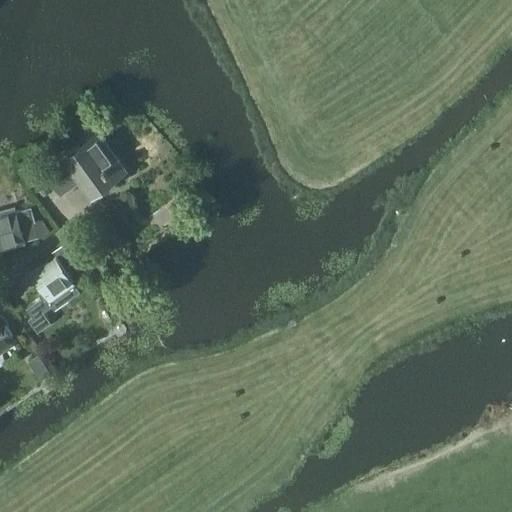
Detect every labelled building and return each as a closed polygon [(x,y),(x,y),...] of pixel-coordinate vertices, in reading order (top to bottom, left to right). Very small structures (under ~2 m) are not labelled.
[(91,192),(125,168),(98,131),(65,155),(66,157),(46,171),(62,193),(82,178),(91,192)] [(33,158),(19,167),(31,184),(45,175),(33,158)] [(25,240),(38,236),(39,236),(50,228),(44,218),(36,221),(32,206),(17,210),(15,204),(0,208),(0,249),(26,242),(25,240)] [(43,296),(27,307),(32,315),(28,318),(37,330),(50,321),(42,310),(49,305),(53,302),(56,306),(69,297),(63,289),(75,281),(64,266),(78,256),(68,242),(54,252),(57,256),(56,257),(32,274),(38,282),(43,289),(40,292),(43,296)] [(0,349),(12,342),(9,336),(13,334),(4,320),(0,322),(0,349)] [(35,368),(44,362),(39,353),(29,360),(35,368)]
